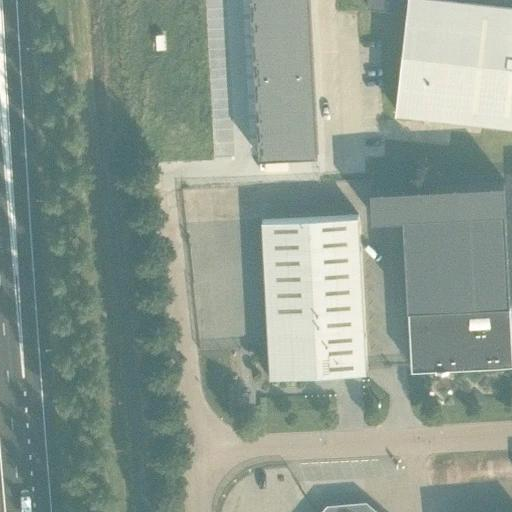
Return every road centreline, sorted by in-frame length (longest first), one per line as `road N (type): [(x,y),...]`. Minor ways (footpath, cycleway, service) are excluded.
road 1 (motorway): [(11,418),(31,372),(10,0)]
road 2 (unclassified): [(196,449),(511,436)]
road 3 (unclassified): [(196,449),(172,203)]
road 4 (motorway): [(11,418),(0,278)]
